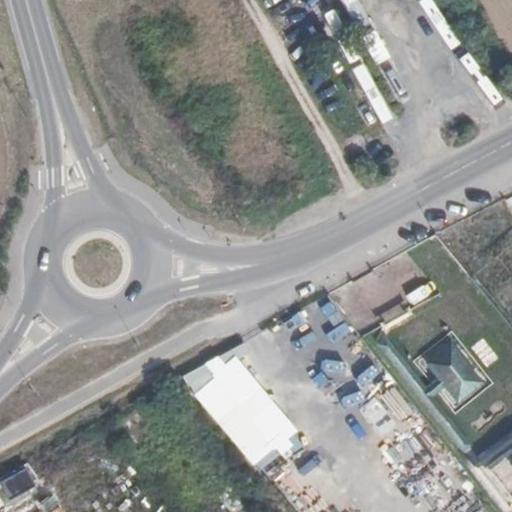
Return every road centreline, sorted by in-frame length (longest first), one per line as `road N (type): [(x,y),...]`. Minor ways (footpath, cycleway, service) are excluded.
road 1 (primary): [(511,140),(287,257)]
road 2 (track): [(366,220),(246,0)]
road 3 (secondary): [(50,88),(57,174),(45,251)]
road 4 (primary): [(136,301),(287,257)]
road 5 (primary): [(287,257),(200,255),(139,231)]
road 6 (secondary): [(123,217),(87,167),(50,88)]
road 7 (primary): [(0,379),(112,316)]
